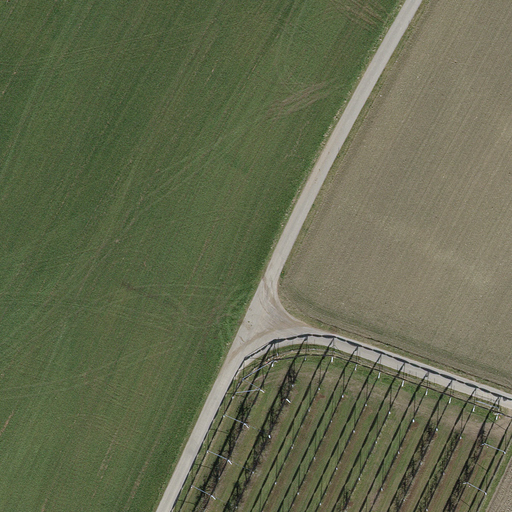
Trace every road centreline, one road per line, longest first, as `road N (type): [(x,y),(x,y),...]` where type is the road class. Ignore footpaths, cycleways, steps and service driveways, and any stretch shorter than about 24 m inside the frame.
road 1 (track): [(418,0),(170,511)]
road 2 (track): [(260,320),(295,322),(511,397)]
